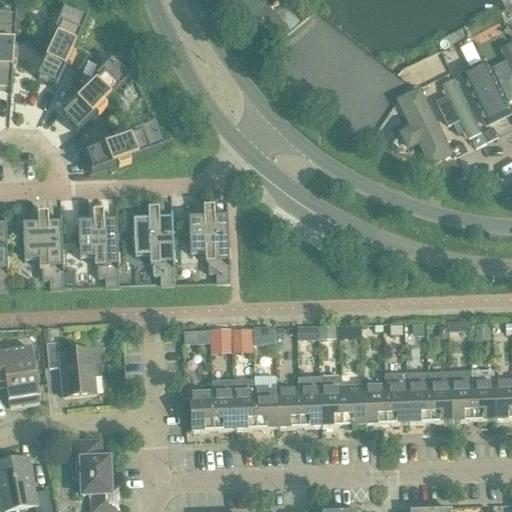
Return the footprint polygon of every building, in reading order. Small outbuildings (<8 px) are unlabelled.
[(72,55),(87,21),(63,11),(54,31),(57,33),(49,52),(50,52),(37,81),(56,90),(66,67),(70,68),(75,56),(72,55)] [(13,55),(15,18),(0,17),(0,92),(10,93),(12,68),(15,68),(16,56),(13,55)] [(511,53),(505,39),(485,49),(511,104),(511,53)] [(104,106),(129,80),(111,62),(95,78),(98,81),(84,96),(62,119),(78,134),(95,116),(97,118),(106,109),(104,106)] [(507,119),(479,62),(459,72),(487,129),(507,119)] [(478,134),(449,77),(429,87),(457,144),(478,134)] [(445,150),(416,94),(396,103),(424,160),(445,150)] [(163,150),(154,125),(133,134),(134,137),(115,145),(116,145),(86,157),(93,177),(117,168),(118,171),(130,166),(129,163),(163,150)] [(497,140),(492,131),(481,136),(486,146),(497,140)] [(466,156),(462,146),(451,151),(456,161),(466,156)] [(443,166),(440,181),(462,185),(465,170),(443,166)] [(228,255),(226,219),(213,220),(213,209),(202,210),(203,220),(188,221),(188,233),(188,246),(189,258),(204,257),(204,266),(207,266),(207,278),(214,277),(215,288),(229,287),(228,265),(229,265),(229,255),(228,255)] [(172,257),(171,221),(158,222),(158,212),(147,212),(147,222),(132,223),(133,235),(132,235),(133,248),(134,260),(149,259),(149,268),(151,268),(152,280),(159,279),(159,290),(174,289),(173,267),(174,267),(173,257),(172,257)] [(117,259),(116,223),(103,224),(102,214),(92,214),(92,224),(77,225),(77,237),(77,250),(78,250),(78,262),(93,261),(94,270),(96,270),(97,282),(104,282),(104,292),(118,291),(117,269),(118,269),(118,259),(117,259)] [(62,261),(60,225),(47,226),(47,216),(36,216),(37,227),(22,227),(22,239),(22,252),(23,264),(38,264),(38,272),(41,272),(41,284),(48,284),(49,294),(63,294),(62,271),(63,271),(63,261),(62,261)] [(95,398),(90,353),(59,356),(58,346),(45,348),(48,372),(60,371),(63,401),(95,398)] [(36,388),(30,351),(0,355),(0,385),(4,385),(8,410),(39,405),(37,396),(40,396),(38,388),(36,388)] [(494,425),(492,374),(470,375),(472,425),(494,425)] [(511,423),(511,383),(493,384),(493,374),(492,374),(494,425),(511,423)] [(450,426),(449,375),(427,376),(429,427),(450,426)] [(472,425),(470,375),(449,375),(450,426),(472,425)] [(429,427),(427,376),(406,377),(407,428),(429,427)] [(407,428),(406,377),(384,378),(386,429),(407,428)] [(386,429),(384,378),(383,378),(384,388),(362,389),(364,429),(386,429)] [(299,432),(320,431),(319,390),(319,380),(297,381),(297,391),(299,432)] [(342,430),(340,380),(319,380),(319,390),(320,431),(342,430)] [(364,429),(362,389),(341,389),(341,380),(340,380),(342,430),(364,429)] [(234,434),(232,383),(211,384),(211,394),(213,435),(234,434)] [(256,434),(254,393),(254,383),(232,383),(234,434),(256,434)] [(297,391),(276,392),(277,433),(299,432),(297,391)] [(277,433),(276,392),(254,393),(256,434),(277,433)] [(211,394),(188,395),(190,436),(213,435),(211,394)] [(109,492),(108,462),(100,462),(100,444),(71,445),(72,482),(80,482),(81,499),(90,498),(90,511),(117,511),(117,491),(109,492)] [(0,511),(23,511),(34,510),(34,511),(50,511),(47,493),(35,496),(28,460),(0,465),(0,511)]
